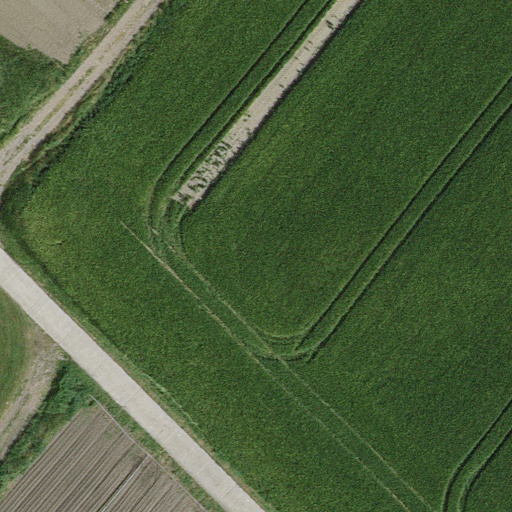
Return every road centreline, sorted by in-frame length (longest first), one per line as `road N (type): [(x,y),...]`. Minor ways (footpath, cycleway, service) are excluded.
road 1 (track): [(0,273),(239,511)]
road 2 (track): [(124,0),(0,154)]
road 3 (track): [(0,435),(35,392),(54,327)]
